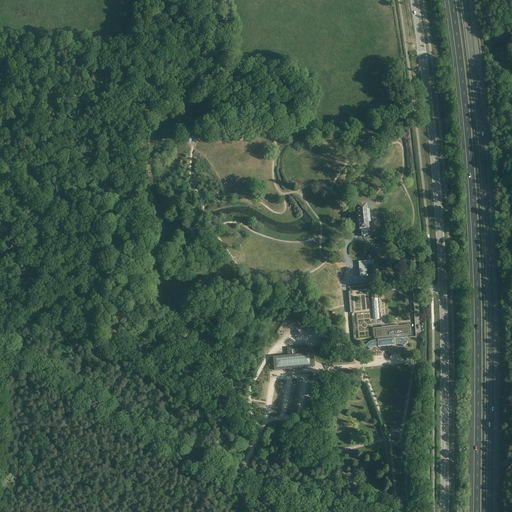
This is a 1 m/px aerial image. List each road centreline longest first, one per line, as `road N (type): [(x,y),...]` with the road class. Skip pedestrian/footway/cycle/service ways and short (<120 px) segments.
road 1 (primary): [(443,511),(439,235),(413,0)]
road 2 (motorway): [(451,0),(474,221),(476,511)]
road 3 (motorway): [(490,511),(489,261),(464,0)]
road 4 (unclassified): [(0,351),(213,472),(335,511)]
